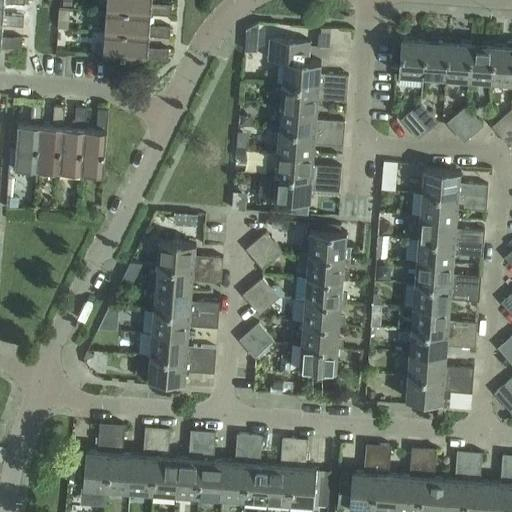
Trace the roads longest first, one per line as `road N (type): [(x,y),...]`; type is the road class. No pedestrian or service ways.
road 1 (residential): [(359,146),(504,157),(479,439)]
road 2 (unclassified): [(166,119),(39,381)]
road 3 (residential): [(479,439),(221,419)]
road 4 (residential): [(237,212),(221,419)]
road 5 (residential): [(221,419),(95,409),(39,381)]
road 6 (residential): [(0,83),(102,90),(166,119)]
road 7 (residential): [(368,0),(359,146)]
road 8 (unclassified): [(245,0),(211,31),(166,119)]
road 9 (unclassified): [(39,381),(7,511)]
